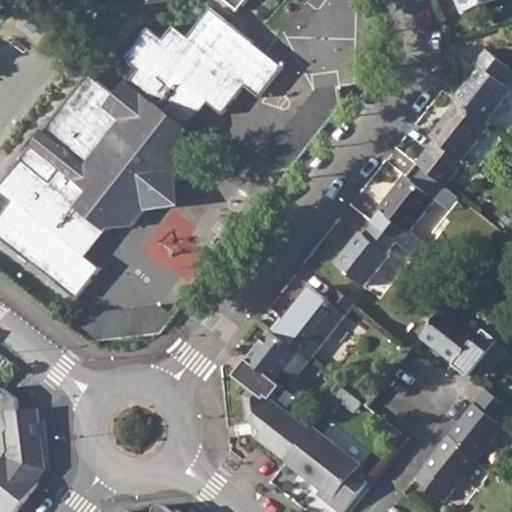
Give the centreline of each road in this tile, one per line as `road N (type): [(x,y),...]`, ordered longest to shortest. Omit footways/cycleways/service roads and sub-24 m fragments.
road 1 (residential): [(164,394),(416,88),(421,44),(404,0)]
road 2 (residential): [(0,322),(104,401)]
road 3 (residential): [(369,511),(424,441),(420,404)]
